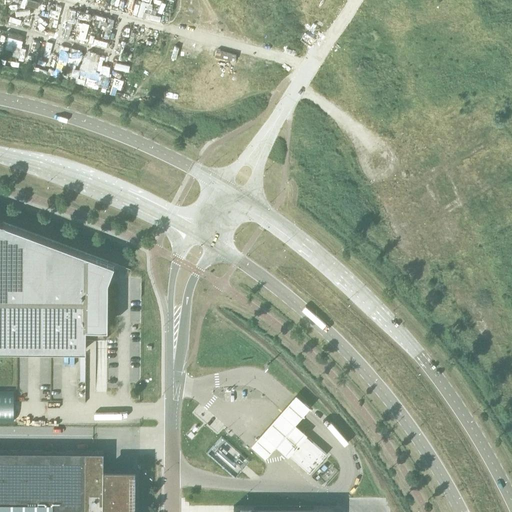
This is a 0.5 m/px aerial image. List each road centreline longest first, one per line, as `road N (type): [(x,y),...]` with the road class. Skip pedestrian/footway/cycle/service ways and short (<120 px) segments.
road 1 (secondary): [(511,503),(469,423),(402,336),(338,273),(233,192)]
road 2 (secondary): [(203,237),(347,351),(409,426),(460,511)]
road 3 (unclassified): [(203,237),(179,289),(174,330),(174,511)]
road 4 (secondary): [(233,192),(130,138),(0,99)]
road 5 (secondary): [(0,155),(82,181),(203,237)]
road 6 (unclassified): [(305,72),(233,192)]
